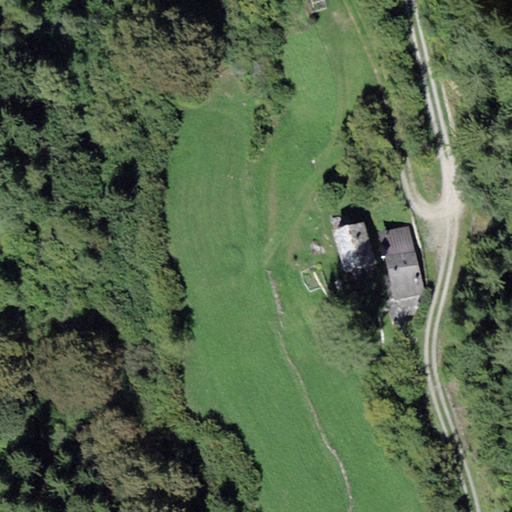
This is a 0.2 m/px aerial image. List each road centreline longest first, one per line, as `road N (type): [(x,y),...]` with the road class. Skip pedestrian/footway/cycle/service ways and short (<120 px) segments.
road 1 (track): [(416,0),(455,190),(448,291),(433,337),(436,377),(478,511)]
road 2 (track): [(333,0),(418,207),(454,228)]
